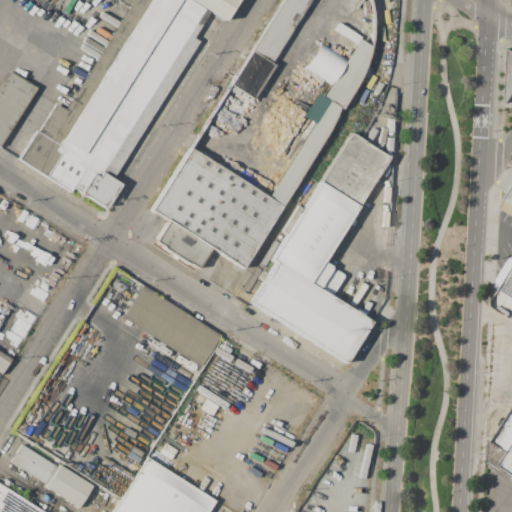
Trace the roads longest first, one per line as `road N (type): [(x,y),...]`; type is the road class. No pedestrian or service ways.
road 1 (secondary): [(425,0),(391,511)]
road 2 (residential): [(0,416),(264,0)]
road 3 (residential): [(344,394),(0,170)]
road 4 (secondary): [(458,511),(481,190)]
road 5 (secondary): [(481,190),(492,0)]
road 6 (residential): [(271,511),(344,394)]
